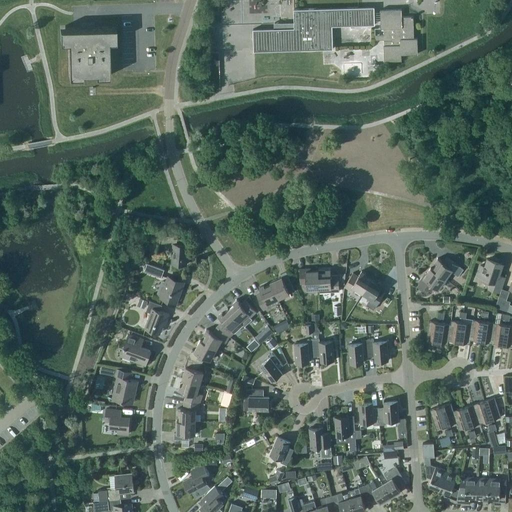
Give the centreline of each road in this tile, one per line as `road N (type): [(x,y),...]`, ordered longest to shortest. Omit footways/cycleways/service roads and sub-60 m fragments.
road 1 (unclassified): [(239,278),(199,222),(170,146),(172,70),(189,10)]
road 2 (unclassified): [(239,278),(185,326),(163,378),(157,460),(175,511)]
road 3 (unclassified): [(403,240),(307,250),(239,278)]
road 4 (residential): [(408,377),(403,240)]
road 5 (residential): [(417,511),(408,377)]
